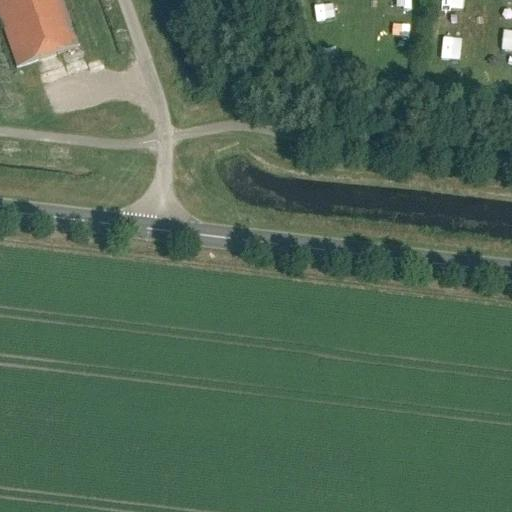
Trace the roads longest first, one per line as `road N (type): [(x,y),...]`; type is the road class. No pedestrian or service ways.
road 1 (tertiary): [(511,273),(156,230)]
road 2 (tertiary): [(156,230),(0,211)]
road 3 (unclassified): [(164,140),(120,0)]
